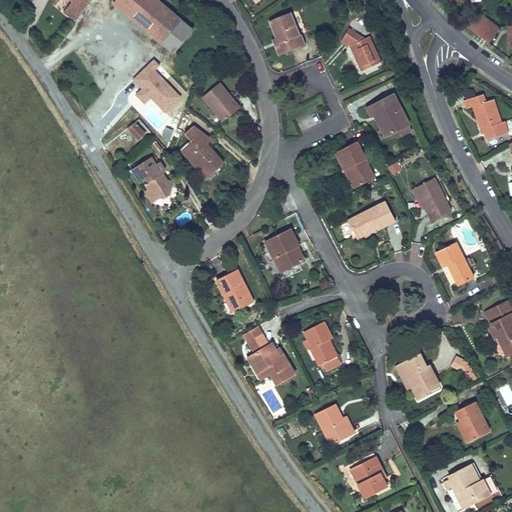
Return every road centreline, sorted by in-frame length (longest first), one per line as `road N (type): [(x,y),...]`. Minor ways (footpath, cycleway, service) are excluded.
road 1 (residential): [(164,272),(0,16)]
road 2 (residential): [(317,511),(233,393),(164,272)]
road 3 (residential): [(277,154),(341,122),(316,71),(265,91)]
road 4 (residential): [(267,152),(237,220),(164,272)]
road 5 (residential): [(511,238),(436,101)]
road 6 (residential): [(348,290),(277,154)]
road 7 (residential): [(389,417),(377,346),(348,290)]
